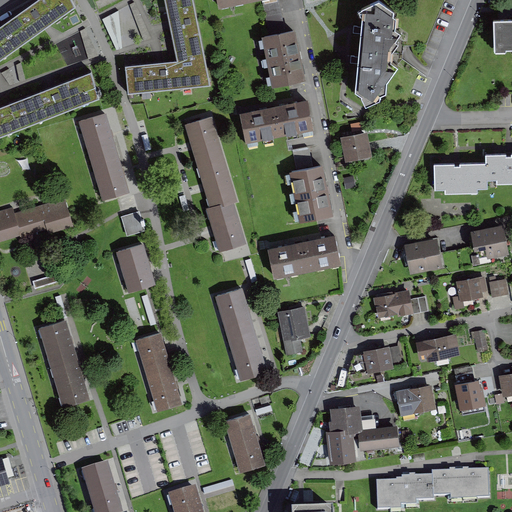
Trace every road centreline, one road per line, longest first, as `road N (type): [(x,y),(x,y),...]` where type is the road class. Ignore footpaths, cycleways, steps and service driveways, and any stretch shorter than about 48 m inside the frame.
road 1 (residential): [(204,411),(177,330),(125,102)]
road 2 (residential): [(431,111),(316,387)]
road 3 (tertiary): [(0,339),(45,490)]
road 4 (residential): [(316,387),(266,511)]
road 5 (residential): [(477,0),(431,111)]
